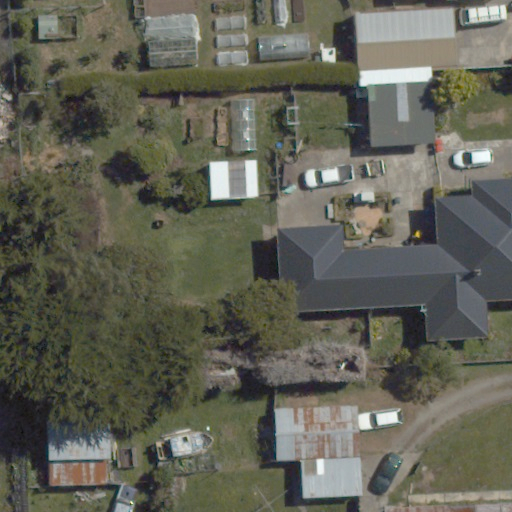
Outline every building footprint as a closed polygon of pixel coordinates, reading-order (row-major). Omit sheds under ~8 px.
[(430,88),(429,67),(511,63),(511,0),(393,0),(394,6),(351,7),(355,92),(430,88)] [(432,99),(361,99),(361,141),(432,141),(432,99)] [(208,158),(210,201),(262,199),(260,155),(208,158)] [(438,252),(355,256),(354,230),(275,233),(279,332),(488,323),(488,304),(511,303),(511,185),(463,188),(464,202),(436,203),(438,252)] [(359,392),(275,395),(276,460),(299,459),(300,498),(361,497),(359,392)] [(110,422),(50,424),(51,487),(112,485),(110,422)]
